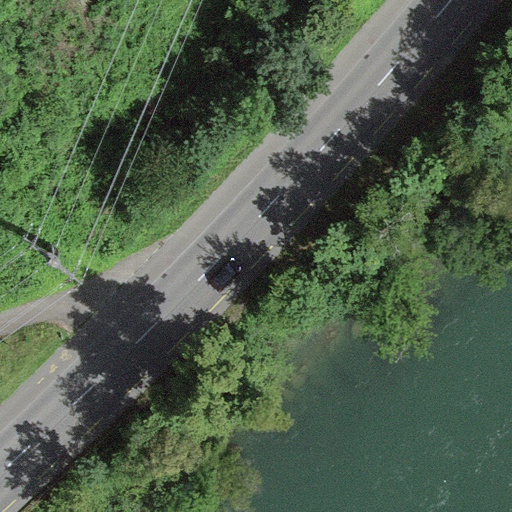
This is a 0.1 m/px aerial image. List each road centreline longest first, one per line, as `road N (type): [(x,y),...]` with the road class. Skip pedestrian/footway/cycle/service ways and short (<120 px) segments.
road 1 (tertiary): [(0,469),(112,367),(319,145),(434,0)]
road 2 (track): [(0,339),(98,316),(149,327)]
